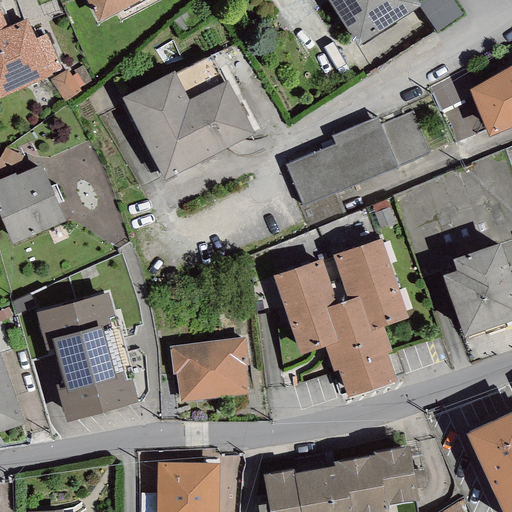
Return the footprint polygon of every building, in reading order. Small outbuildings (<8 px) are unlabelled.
[(92,0),(100,13),(124,0),(92,0)] [(333,0),(358,39),(414,2),(413,0),(333,0)] [(452,0),(423,0),(440,25),(460,11),(452,0)] [(186,32),(201,22),(190,7),(176,17),(186,32)] [(5,31),(0,19),(0,89),(44,70),(23,24),(5,31)] [(164,172),(248,129),(210,56),(127,99),(164,172)] [(81,86),(90,80),(82,65),(73,70),(81,86)] [(488,127),(511,117),(511,67),(473,89),(474,93),(488,127)] [(64,100),(78,90),(66,70),(51,79),(64,100)] [(450,105),(474,93),(473,89),(464,70),(439,81),(450,105)] [(395,165),(429,151),(412,110),(379,124),(395,165)] [(302,203),(395,165),(379,124),(286,164),(302,203)] [(0,168),(21,156),(19,153),(3,146),(0,152),(0,168)] [(62,217),(41,167),(15,178),(14,175),(0,180),(0,207),(13,237),(62,217)] [(308,231),(344,215),(334,190),(298,205),(308,231)] [(402,314),(376,241),(336,255),(352,299),(332,306),(316,262),(277,276),(301,349),(325,341),(334,366),(339,364),(349,392),(391,376),(381,348),(385,347),(376,323),(402,314)] [(467,327),(511,312),(511,286),(498,245),(458,258),(462,271),(449,275),(467,327)] [(109,299),(43,318),(71,413),(136,395),(109,299)] [(243,389),(240,361),(244,360),(241,339),(172,347),(175,368),(179,367),(182,397),(243,389)] [(0,427),(20,421),(0,361),(0,427)] [(509,511),(511,511),(511,411),(472,430),(509,511)] [(416,493),(405,446),(375,452),(376,455),(337,462),(337,466),(292,474),(292,471),(267,476),(273,511),(375,511),(388,510),(385,498),(416,493)] [(211,511),(212,467),(164,466),(162,511),(211,511)] [(466,511),(461,501),(436,511),(466,511)]
